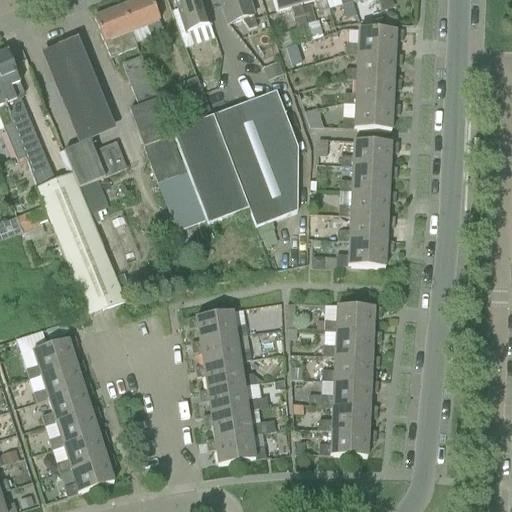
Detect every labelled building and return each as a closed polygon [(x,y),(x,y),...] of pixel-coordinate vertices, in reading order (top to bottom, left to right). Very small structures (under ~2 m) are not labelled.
[(146,0),(121,10),(130,35),(147,29),(150,39),(162,34),(148,0),(146,0)] [(198,0),(172,0),(185,36),(209,28),(207,22),(205,22),(198,0)] [(255,30),(244,0),(216,0),(227,28),(241,24),(247,33),(255,30)] [(270,0),(275,15),(289,11),(293,23),(303,20),(300,10),(299,8),(297,0),(270,0)] [(297,0),(299,8),(313,3),(317,16),(327,13),(328,13),(324,0),(323,0),(322,0),(297,0)] [(322,0),(323,0),(324,0),(337,0),(341,9),(351,5),(349,0),(322,0)] [(309,8),(300,10),(303,20),(306,28),(314,26),(309,8)] [(130,35),(121,10),(92,21),(102,47),(103,46),(109,62),(136,51),(130,35)] [(353,14),(342,17),(346,29),(357,26),(353,14)] [(384,25),(381,17),(373,19),(375,28),(384,25)] [(389,17),(382,19),(385,29),(397,26),(395,20),(389,17)] [(345,47),(344,58),(357,59),(357,58),(391,59),(391,58),(392,45),(401,45),(402,34),(389,33),(389,34),(358,33),(357,48),(345,47)] [(78,36),(40,50),(76,141),(113,126),(78,36)] [(301,67),(294,48),(284,51),(291,70),(301,67)] [(5,56),(0,58),(0,98),(24,161),(37,192),(51,186),(19,102),(21,102),(22,98),(18,87),(5,56)] [(344,72),(343,83),(356,84),(356,83),(390,85),(390,83),(391,69),(400,70),(400,61),(400,59),(391,58),(391,59),(357,58),(357,59),(356,73),(344,72)] [(204,224),(181,166),(179,166),(140,60),(121,67),(137,110),(129,113),(176,234),(204,224)] [(277,66),(261,72),(266,84),(282,78),(277,66)] [(190,126),(211,119),(196,81),(176,88),(190,126)] [(390,85),(356,83),(356,84),(355,97),(343,97),(342,108),(355,109),(355,108),(389,109),(389,108),(390,94),(399,95),(399,83),(390,83),(390,85)] [(274,97),(212,121),(247,215),(253,232),(295,217),(295,154),(274,97)] [(0,126),(16,164),(24,161),(0,98),(0,126)] [(389,108),(389,109),(355,108),(355,109),(354,122),(342,121),(341,133),(389,135),(389,134),(388,134),(388,119),(398,119),(398,108),(389,108)] [(308,132),(322,132),(315,113),(303,115),(308,132)] [(247,215),(212,121),(170,136),(181,166),(204,224),(206,229),(247,215)] [(62,155),(71,178),(77,192),(91,186),(125,172),(115,147),(114,147),(114,148),(93,157),(88,144),(62,155)] [(316,160),(325,160),(326,144),(317,144),(316,160)] [(384,146),(384,147),(352,146),(351,161),(340,161),(340,172),(351,173),(351,170),(386,172),(386,171),(387,157),(396,158),(397,146),(384,146)] [(351,170),(351,173),(350,186),(339,185),(339,197),(350,197),(350,195),(385,197),(385,196),(386,182),(395,182),(395,171),(386,171),(386,172),(351,170)] [(34,193),(41,210),(47,224),(86,320),(123,305),(107,264),(77,192),(71,178),(51,186),(37,192),(34,193)] [(338,211),(338,222),(348,222),(349,220),(384,222),(384,220),(384,207),(394,207),(394,196),(385,196),(385,197),(350,195),(350,197),(349,211),(338,211)] [(14,221),(14,222),(20,237),(39,230),(38,228),(47,224),(41,210),(14,221)] [(338,222),(337,235),(337,245),(347,245),(347,244),(383,246),(383,245),(383,231),(393,232),(393,221),(384,220),(384,222),(349,220),(348,222),(338,222)] [(0,227),(0,244),(20,237),(14,222),(0,227)] [(346,260),(335,259),(334,270),(383,272),(383,271),(381,271),(382,256),(392,257),(392,246),(383,245),(383,246),(347,244),(347,245),(346,260)] [(310,270),(310,272),(323,273),(323,270),(324,261),(311,260),(310,270)] [(293,309),(286,308),(287,334),(295,333),(293,309)] [(369,337),(369,336),(370,322),(379,322),(380,311),(367,311),(367,312),(335,310),(335,311),(336,311),(336,325),(323,324),(322,335),(334,336),(334,335),(369,337)] [(234,342),(245,340),(244,329),(231,331),(229,317),(230,317),(230,316),(199,321),(198,320),(186,322),(187,333),(196,331),(198,345),(199,346),(234,340),(234,342)] [(334,335),(334,336),(333,350),(322,350),(322,361),(332,362),(332,360),(368,361),(368,360),(369,347),(378,347),(379,336),(369,336),(369,337),(334,335)] [(199,346),(198,345),(189,346),(191,357),(200,356),(202,369),(203,370),(237,365),(238,366),(248,364),(247,354),(236,356),(234,344),(234,342),(234,340),(199,346)] [(72,368),(72,367),(68,354),(77,351),(73,341),(61,345),(30,355),(31,356),(32,356),(36,369),(24,373),(28,383),(38,380),(38,379),(72,368)] [(332,360),(332,362),(332,374),(321,374),(321,385),(331,386),(332,385),(367,386),(367,385),(368,372),(377,372),(378,361),(368,360),(368,361),(332,360)] [(38,380),(39,382),(43,395),(32,398),(35,407),(46,404),(46,402),(80,392),(79,391),(75,378),(84,375),(81,364),(72,367),(72,368),(38,379),(38,380)] [(203,370),(202,369),(193,371),(195,382),(204,380),(206,394),(206,395),(241,390),(242,391),(252,389),(251,379),(240,380),(238,368),(238,366),(237,365),(203,370)] [(290,371),(289,384),(300,385),(300,372),(290,371)] [(332,385),(331,386),(331,400),(320,400),(320,410),(330,411),(330,409),(366,411),(366,410),(367,396),(376,397),(376,386),(367,385),(367,386),(332,385)] [(46,404),(51,417),(39,421),(43,431),(54,427),(54,426),(87,415),(87,414),(83,401),(92,398),(88,388),(79,391),(80,392),(46,402),(46,404)] [(208,405),(210,418),(210,419),(245,414),(245,415),(257,413),(255,402),(244,404),(242,391),(241,390),(206,395),(206,394),(197,395),(199,406),(208,405)] [(330,409),(330,411),(330,424),(319,424),(319,434),(330,435),(331,434),(365,436),(365,435),(366,421),(375,422),(375,410),(366,410),(366,411),(330,409)] [(54,427),(58,441),(47,445),(50,455),(62,451),(61,449),(95,439),(94,438),(90,425),(99,422),(96,411),(87,414),(87,415),(54,426),(54,427)] [(211,429),(214,443),(214,444),(248,439),(248,440),(260,438),(259,427),(248,428),(245,415),(245,414),(210,419),(210,418),(201,420),(202,431),(211,429)] [(331,434),(330,435),(330,449),(317,448),(317,460),(365,462),(365,461),(364,461),(364,446),(374,446),(374,435),(365,435),(365,436),(331,434)] [(62,451),(62,452),(67,465),(55,469),(58,478),(70,474),(70,473),(102,462),(102,461),(98,448),(107,446),(103,435),(94,438),(95,439),(61,449),(62,451)] [(277,459),(286,458),(283,436),(274,437),(277,459)] [(216,469),(216,470),(264,462),(263,451),(261,451),(261,450),(250,452),(248,440),(248,439),(214,444),(214,443),(204,444),(206,455),(215,454),(218,469),(216,469)] [(15,455),(0,459),(0,467),(1,470),(18,464),(15,455)] [(70,473),(70,474),(71,475),(74,487),(62,491),(65,502),(112,487),(111,486),(110,486),(106,472),(114,469),(111,459),(102,461),(102,462),(70,473)] [(29,500),(17,504),(19,511),(23,511),(32,509),(29,500)]
